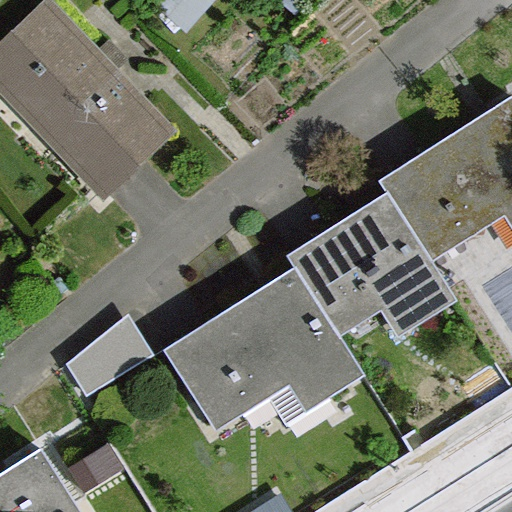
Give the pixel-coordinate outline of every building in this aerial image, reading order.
[(211,0),(175,0),(166,10),(186,28),(211,0)] [(170,130),(50,5),(0,51),(0,57),(26,85),(15,96),(105,191),(170,130)] [(511,99),(382,180),(390,193),(428,256),(511,202),(511,99)] [(428,256),(390,193),(289,255),(298,268),(338,330),(399,292),(417,319),(454,295),(428,256)] [(338,330),(298,268),(166,350),(215,425),(267,392),(287,425),(330,399),(325,392),(362,369),(338,330)] [(124,322),(70,366),(89,395),(153,356),(124,322)] [(81,511),(42,449),(0,476),(0,511),(81,511)]
